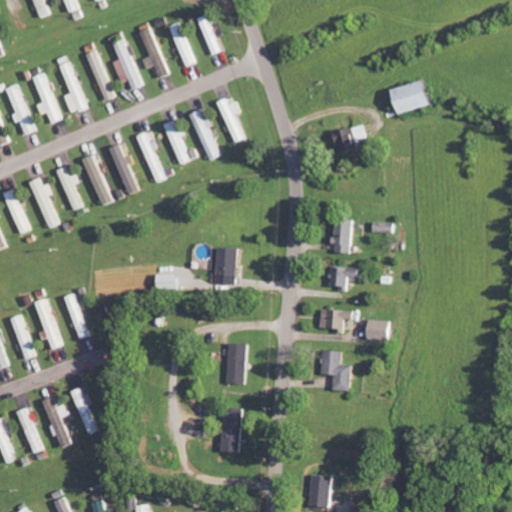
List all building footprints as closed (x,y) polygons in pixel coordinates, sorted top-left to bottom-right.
[(55,15),(48,0),(38,0),(46,18),(55,15)] [(84,9),(80,0),(69,0),(74,13),(84,9)] [(226,53),(215,15),(206,18),(217,56),(226,53)] [(175,27),(192,67),(201,64),(184,23),(175,27)] [(164,78),(175,74),(156,28),(146,32),(164,78)] [(127,83),(134,80),(138,90),(148,87),(130,40),(120,44),(126,60),(119,63),(127,83)] [(93,109),(76,62),(67,66),(77,94),(71,96),(77,115),(93,109)] [(39,78),(48,103),(43,105),(47,115),(53,113),(58,124),(67,120),(50,74),(39,78)] [(407,115),(439,105),(431,81),(400,90),(407,115)] [(41,131),(23,85),(13,89),(22,113),(18,115),(22,124),(26,122),(31,135),(41,131)] [(249,140),(239,116),(243,114),(236,97),(223,103),(240,143),(249,140)] [(213,129),(218,127),(214,117),(208,119),(205,111),(196,115),(215,161),(225,157),(213,129)] [(185,138),(190,136),(184,120),(170,125),(186,165),(195,161),(185,138)] [(374,139),(370,125),(340,133),(347,155),(364,150),(362,143),(374,139)] [(161,141),(156,143),(152,133),(143,137),(162,183),(171,180),(159,152),(165,150),(161,141)] [(118,203),(100,155),(90,159),(108,207),(118,203)] [(85,183),(82,174),(76,177),(72,167),(62,171),(79,211),(89,207),(80,186),(85,183)] [(55,184),(48,187),(45,179),(36,182),(54,229),(64,225),(54,197),(59,195),(55,184)] [(34,231),(19,190),(10,193),(25,234),(34,231)] [(339,253),(357,254),(358,223),(340,222),(339,253)] [(398,234),(399,224),(378,223),(377,233),(398,234)] [(241,285),(243,249),(223,249),(222,284),(241,285)] [(352,289),(353,278),(363,278),(364,269),(336,268),(336,289),(352,289)] [(163,276),(164,291),(183,291),(182,275),(163,276)] [(94,337),(80,294),(71,297),(85,340),(94,337)] [(54,339),(57,350),(67,347),(52,299),(41,303),(50,331),(45,333),(47,341),(54,339)] [(359,312),(327,310),(326,330),(350,331),(350,320),(359,320),(359,312)] [(39,357),(25,316),(16,319),(31,360),(39,357)] [(396,321),(375,321),(374,340),(396,341),(396,321)] [(233,385),(252,386),(253,345),(234,345),(233,385)] [(340,392),(357,392),(358,366),(348,365),(349,352),(330,351),(329,375),(340,376),(340,392)] [(77,391),(93,435),(101,432),(93,407),(98,406),(94,395),(88,397),(85,389),(77,391)] [(66,449),(77,445),(66,419),(74,416),(69,405),(61,408),(57,398),(47,402),(66,449)] [(24,411),(36,454),(45,451),(33,409),(24,411)] [(248,409),(228,409),(227,453),(247,453),(248,409)] [(6,418),(0,420),(0,436),(11,464),(20,460),(10,436),(14,435),(6,418)] [(316,508),(337,508),(338,477),(317,476),(316,508)] [(59,502),(63,511),(74,511),(68,498),(59,502)] [(115,511),(115,509),(109,511),(107,500),(96,503),(98,511),(115,511)]
